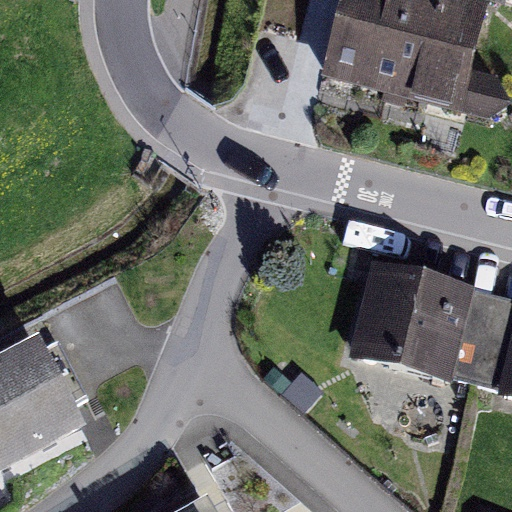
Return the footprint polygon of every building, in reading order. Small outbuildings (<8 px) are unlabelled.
[(500,35),(373,0),(356,0),(327,103),(470,143),(500,35)] [(490,314),(362,283),(340,375),(467,406),(490,314)] [(511,319),(490,314),(467,406),(511,416),(511,319)] [(0,379),(0,466),(81,427),(46,357),(0,379)] [(181,511),(212,511),(204,499),(181,511)]
